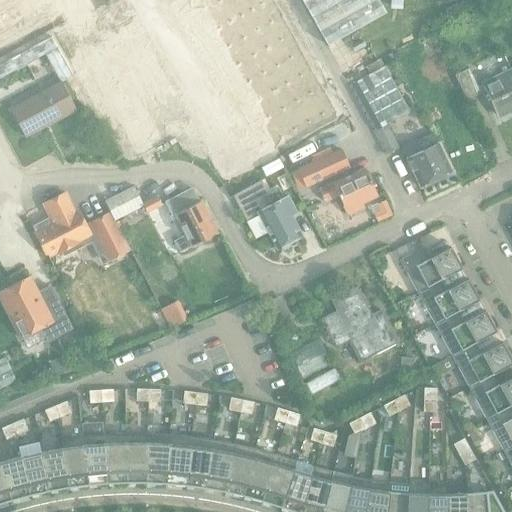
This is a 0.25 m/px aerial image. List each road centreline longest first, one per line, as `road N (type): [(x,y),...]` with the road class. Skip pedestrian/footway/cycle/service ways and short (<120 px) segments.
road 1 (residential): [(457,197),(278,281),(250,262),(197,176),(9,182),(0,164)]
road 2 (residential): [(232,142),(155,0)]
